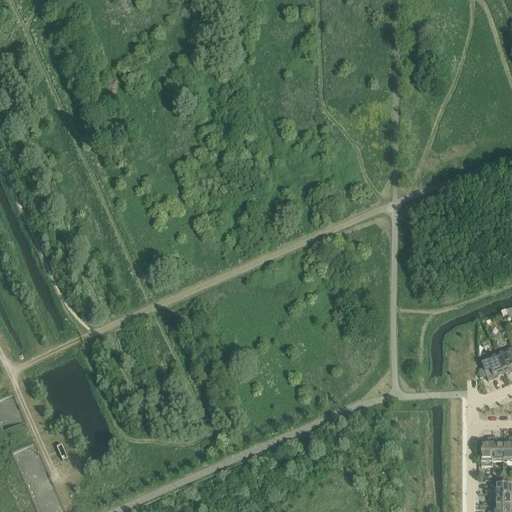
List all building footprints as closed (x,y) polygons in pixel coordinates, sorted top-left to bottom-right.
[(511,349),(497,355),(504,374),(511,371),(511,349)] [(504,374),(497,355),(481,362),(489,383),(495,381),(494,378),(504,374)] [(0,428),(0,470),(18,511),(36,511),(11,454),(3,434),(0,428)] [(487,445),(481,445),(481,469),(493,469),(493,464),(493,439),(487,439),(487,445)] [(498,439),(493,439),(493,464),(503,464),(503,445),(498,445),(498,439)] [(509,445),(503,445),(503,464),(511,463),(511,439),(509,439),(509,445)] [(489,496),(511,496),(511,485),(495,485),(495,491),(489,491),(489,496)] [(495,507),(511,507),(511,496),(489,496),(489,501),(495,501),(495,507)]
